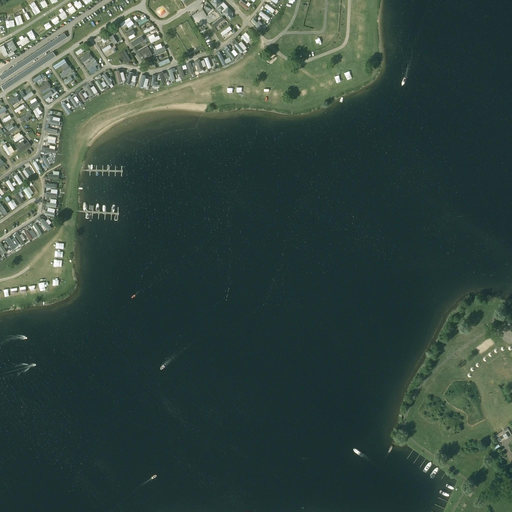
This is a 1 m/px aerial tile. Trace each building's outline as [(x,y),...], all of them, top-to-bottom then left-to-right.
[(75,3),(77,9),(83,6),(81,0),(75,3)] [(252,4),(248,1),(247,3),(242,0),(240,0),(239,2),(247,9),(252,4)] [(36,14),(41,11),(37,5),(32,8),(36,14)] [(71,14),(77,10),(73,5),(68,8),(71,14)] [(233,13),(228,7),(222,12),(227,18),(233,13)] [(27,19),(35,15),(32,10),(25,13),(27,19)] [(63,20),(68,16),(65,10),(59,14),(63,20)] [(268,20),(270,17),(261,11),(259,14),(268,20)] [(15,16),(17,25),(24,23),(21,14),(15,16)] [(51,19),(55,25),(61,21),(57,15),(51,19)] [(214,27),(224,19),(222,16),(212,24),(214,27)] [(7,28),(14,26),(12,19),(6,21),(7,28)] [(255,20),(252,22),(258,29),(261,27),(255,20)] [(49,21),(44,25),(48,29),(53,25),(49,21)] [(146,33),(155,27),(154,24),(144,30),(146,33)] [(41,25),(36,28),(40,34),(45,31),(41,25)] [(230,25),(221,32),(223,35),(233,28),(230,25)] [(128,37),(130,36),(132,39),(139,35),(137,32),(140,30),(138,27),(126,33),(128,37)] [(27,32),(33,40),(37,38),(31,29),(27,32)] [(247,43),(253,38),(246,31),(241,36),(247,43)] [(112,32),(109,33),(114,44),(118,42),(112,32)] [(161,38),(159,34),(156,36),(154,33),(148,36),(151,43),(161,38)] [(24,34),(19,37),(23,44),(28,41),(24,34)] [(102,34),(95,39),(97,42),(104,37),(102,34)] [(283,46),(291,46),(291,36),(283,36),(283,46)] [(248,48),(242,40),(239,43),(235,38),(232,41),(241,53),(248,48)] [(4,45),(0,46),(0,48),(4,56),(8,54),(9,56),(15,53),(13,51),(17,48),(12,40),(7,43),(9,45),(5,47),(4,45)] [(164,45),(163,46),(162,43),(155,46),(157,53),(166,49),(164,45)] [(104,52),(112,47),(110,44),(102,49),(104,52)] [(230,48),(226,51),(233,60),(237,57),(230,48)] [(126,50),(120,53),(126,63),(131,60),(126,50)] [(90,57),(91,59),(94,58),(91,52),(81,57),(83,61),(90,57)] [(223,64),(226,63),(221,53),(218,55),(223,64)] [(199,71),(205,69),(204,66),(207,65),(204,59),(201,60),(201,58),(195,60),(199,71)] [(74,60),(65,65),(67,69),(76,63),(74,60)] [(87,67),(89,70),(99,63),(96,60),(87,67)] [(187,63),(191,74),(195,73),(191,61),(187,63)] [(123,71),(121,72),(120,69),(115,70),(118,82),(126,80),(123,71)] [(168,71),(160,73),(163,83),(171,80),(168,71)] [(107,72),(103,74),(108,85),(116,82),(112,73),(109,75),(107,72)] [(139,85),(146,86),(148,78),(146,77),(147,75),(141,74),(139,85)] [(86,87),(91,96),(98,91),(94,85),(91,87),(90,84),(86,87)] [(307,86),(300,88),(303,96),(309,94),(307,86)] [(12,105),(20,100),(17,95),(9,100),(12,105)] [(72,112),(70,107),(71,106),(69,101),(67,103),(65,99),(60,101),(67,114),(72,112)] [(37,116),(43,113),(41,109),(43,108),(41,105),(33,110),(37,116)] [(31,111),(20,116),(21,120),(33,115),(31,111)] [(49,116),(49,124),(60,124),(61,116),(49,116)] [(16,125),(14,126),(12,124),(7,127),(11,132),(18,127),(16,125)] [(14,139),(16,142),(24,136),(20,131),(14,136),(15,138),(14,139)] [(31,144),(29,141),(25,143),(23,140),(17,145),(21,151),(31,144)] [(6,143),(3,145),(9,155),(15,151),(11,145),(8,147),(6,143)] [(42,157),(47,168),(51,166),(46,155),(42,157)] [(54,170),(53,174),(48,173),(48,178),(60,178),(60,171),(54,170)] [(20,184),(24,182),(17,173),(14,176),(20,184)] [(44,197),(57,197),(58,189),(51,188),(51,192),(45,192),(44,197)] [(47,206),(56,207),(57,199),(51,198),(51,202),(47,201),(47,206)] [(49,207),(47,210),(46,210),(45,213),(53,216),(55,209),(49,207)] [(52,222),(48,218),(46,220),(43,217),(40,221),(49,230),(52,227),(49,224),(52,222)] [(36,223),(32,225),(38,236),(43,234),(36,223)] [(31,240),(34,237),(27,226),(23,229),(31,240)] [(22,245),(25,243),(24,241),(26,239),(22,233),(20,234),(18,231),(14,233),(22,245)] [(12,250),(16,248),(11,236),(7,238),(12,250)] [(47,285),(47,281),(40,282),(40,290),(48,290),(47,285)] [(3,297),(10,296),(9,288),(5,289),(5,287),(2,287),(3,297)]
